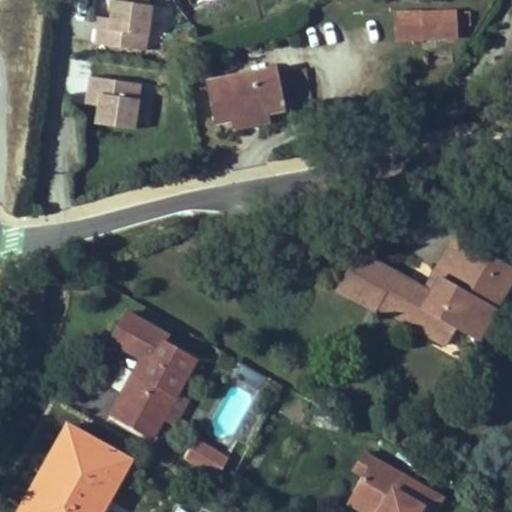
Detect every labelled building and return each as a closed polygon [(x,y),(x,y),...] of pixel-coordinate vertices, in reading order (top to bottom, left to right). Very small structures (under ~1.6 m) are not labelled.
[(113,31),(101,29),(98,45),(146,56),(156,11),(119,3),(115,21),(113,31)] [(420,12),(422,39),(456,37),(454,10),(420,12)] [(391,41),(422,39),(420,12),(389,14),(391,41)] [(103,18),(101,29),(113,31),(115,21),(103,18)] [(415,65),(416,45),(372,43),(372,63),(415,65)] [(209,87),(215,122),(232,119),(264,111),(308,103),(302,69),(209,87)] [(131,83),(82,75),(79,92),(91,94),(89,105),(86,123),(123,129),(131,83)] [(79,92),(77,102),(89,105),(91,94),(79,92)] [(266,122),(264,111),(232,119),(234,128),(266,122)] [(337,291),(347,297),(349,290),(377,306),(377,308),(384,312),(386,307),(402,317),(400,321),(443,345),(453,327),(477,340),(511,277),(511,268),(453,236),(436,268),(441,271),(429,292),(424,289),(358,253),(337,291)] [(429,292),(441,271),(436,268),(424,289),(429,292)] [(377,306),(349,290),(347,297),(374,312),(377,308),(377,306)] [(402,317),(386,307),(384,312),(400,321),(402,317)] [(108,341),(124,350),(141,319),(125,310),(108,341)] [(163,341),(167,334),(141,319),(124,350),(139,358),(133,370),(163,388),(175,394),(194,359),(163,341)] [(151,437),(163,416),(151,409),(163,388),(133,370),(131,373),(140,379),(129,399),(120,394),(108,414),(151,437)] [(131,373),(120,394),(129,399),(140,379),(131,373)] [(163,388),(151,409),(163,416),(175,394),(163,388)] [(43,431),(28,421),(14,443),(30,453),(43,431)] [(42,461),(52,466),(69,431),(59,426),(42,461)] [(104,498),(123,457),(69,431),(52,466),(42,461),(28,490),(38,495),(29,511),(25,511),(19,509),(17,511),(89,511),(69,502),(76,485),(104,498)] [(195,439),(184,460),(219,478),(230,456),(195,439)] [(354,469),(363,474),(372,457),(364,452),(354,469)] [(432,511),(442,496),(372,457),(363,474),(354,489),(383,506),(384,502),(396,509),(394,511),(432,511)] [(89,511),(97,511),(104,498),(76,485),(69,502),(89,511)] [(383,506),(354,489),(351,494),(382,511),(394,511),(396,509),(384,502),(383,506)] [(29,511),(38,495),(28,490),(19,509),(25,511),(29,511)] [(189,511),(153,492),(142,511),(189,511)] [(347,501),(367,511),(382,511),(351,494),(347,501)]
